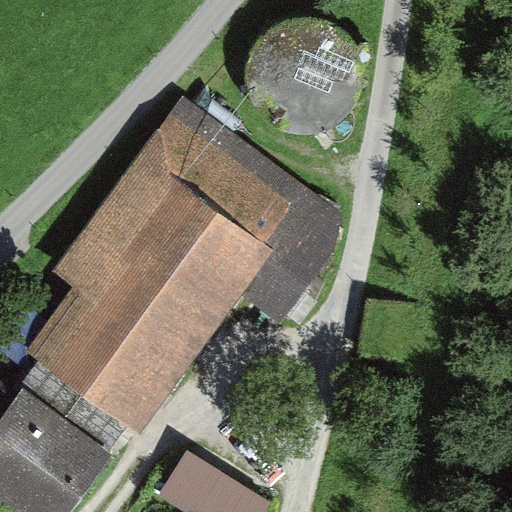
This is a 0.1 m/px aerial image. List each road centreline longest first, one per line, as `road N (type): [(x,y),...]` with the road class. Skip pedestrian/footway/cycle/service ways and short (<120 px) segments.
road 1 (track): [(299,511),(344,375),(400,0)]
road 2 (residential): [(0,243),(121,123),(227,0)]
road 3 (track): [(252,321),(113,511)]
road 4 (track): [(190,410),(309,480)]
